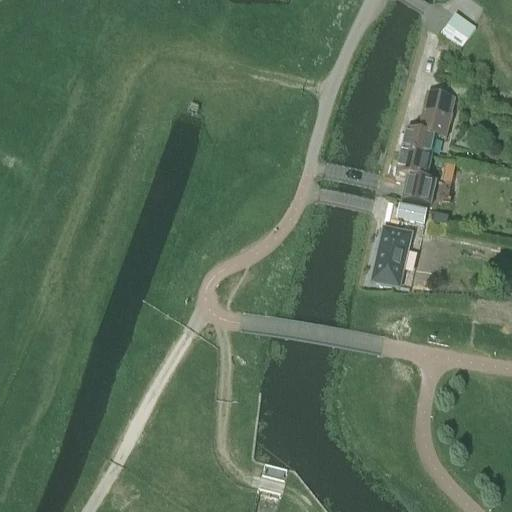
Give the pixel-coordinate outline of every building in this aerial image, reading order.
[(459,53),(475,30),(455,16),(438,41),(459,53)] [(450,84),(447,97),(455,99),(466,101),(469,88),(450,84)] [(401,153),(431,160),(436,140),(445,142),(451,116),(442,114),(445,101),(426,97),(418,134),(406,132),(401,153)] [(426,181),(431,160),(401,153),(396,175),(407,178),(401,203),(425,209),(431,183),(426,181)] [(422,226),(425,213),(406,209),(403,222),(422,226)] [(398,291),(410,238),(383,232),(371,285),(398,291)]
